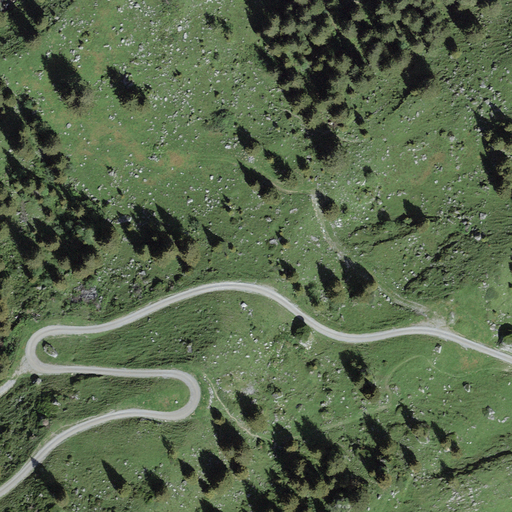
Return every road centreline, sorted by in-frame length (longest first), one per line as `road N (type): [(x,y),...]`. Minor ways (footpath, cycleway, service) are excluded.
road 1 (track): [(511,361),(432,331),(332,336),(246,286),(188,293),(113,327),(45,333),(33,351),(40,368),(52,371),(182,378),(196,390),(192,408),(84,425),(0,494)]
road 2 (track): [(288,181),(312,190),(344,254),(397,299),(432,315),(436,332)]
